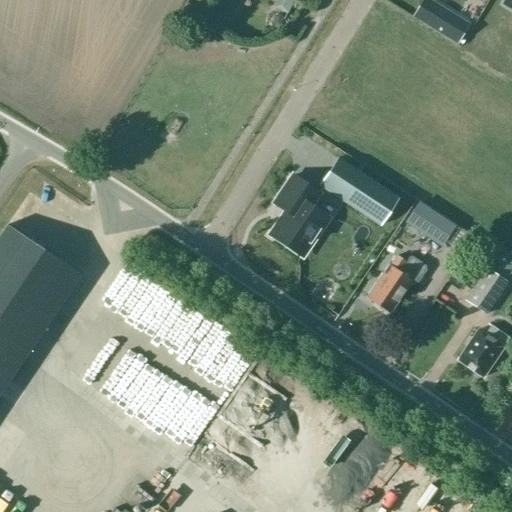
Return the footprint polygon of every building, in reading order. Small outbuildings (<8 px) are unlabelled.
[(422,0),(412,16),(456,44),(469,24),(430,0),(422,0)] [(511,0),(504,0),(503,3),(511,9),(511,0)] [(319,186),(380,226),(398,199),(337,158),(319,186)] [(271,235),(301,255),(326,218),(309,207),(318,194),(292,176),(274,203),(287,212),(271,235)] [(404,223),(437,244),(450,223),(417,202),(404,223)] [(6,225),(0,234),(0,393),(80,275),(6,225)] [(460,229),(440,261),(450,268),(470,236),(460,229)] [(389,266),(367,299),(388,313),(409,283),(411,284),(415,284),(424,270),(423,265),(409,256),(405,257),(403,261),(396,256),(389,266)] [(463,300),(484,314),(506,282),(484,267),(463,300)] [(482,378),(503,347),(509,338),(490,325),(484,335),(477,330),(457,360),(482,378)] [(293,454),(334,400),(312,384),(271,438),(293,454)] [(102,484),(117,465),(100,451),(93,459),(89,456),(63,489),(75,498),(92,476),(102,484)]
